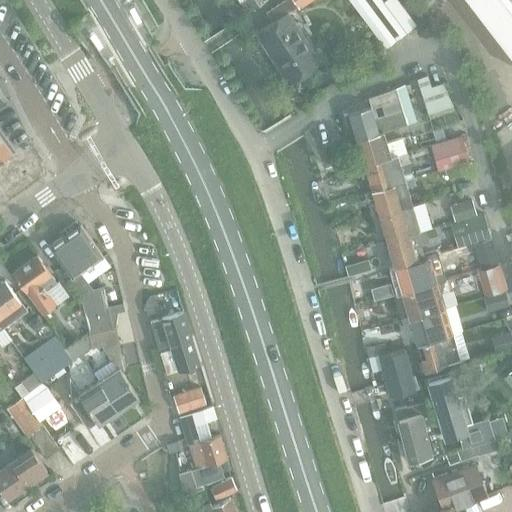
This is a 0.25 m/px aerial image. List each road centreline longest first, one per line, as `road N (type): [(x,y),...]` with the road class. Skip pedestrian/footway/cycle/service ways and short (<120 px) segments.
road 1 (tertiary): [(316,511),(207,187),(100,0)]
road 2 (residential): [(250,152),(430,55),(449,57),(511,270)]
road 3 (residential): [(38,511),(156,431),(160,420),(116,245),(75,176)]
road 4 (tertiary): [(124,146),(175,248),(258,511)]
road 5 (unclassified): [(366,511),(250,152)]
road 6 (unclassified): [(250,152),(163,0)]
road 7 (tertiary): [(124,146),(38,0)]
road 8 (residential): [(75,176),(0,48)]
